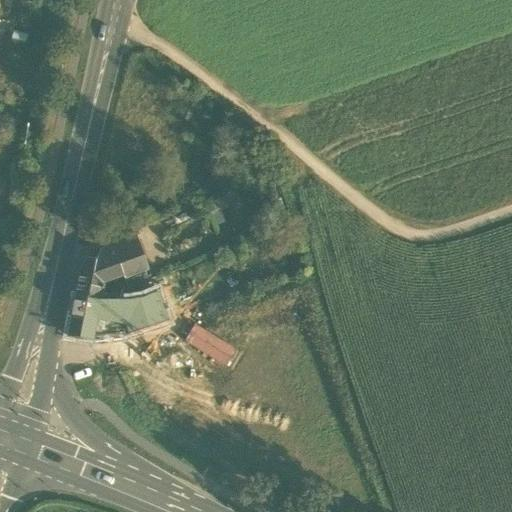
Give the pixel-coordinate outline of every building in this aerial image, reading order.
[(224,195),(200,204),(204,216),(229,207),(224,195)] [(74,297),(99,302),(102,287),(104,277),(123,278),(144,270),(145,270),(134,240),(103,250),(100,263),(82,259),(74,297)] [(144,270),(123,278),(128,290),(139,287),(148,284),(144,270)] [(118,291),(102,287),(99,302),(118,302),(120,291),(118,291)] [(92,339),(96,320),(99,302),(74,297),(67,338),(92,342),(92,339)]
